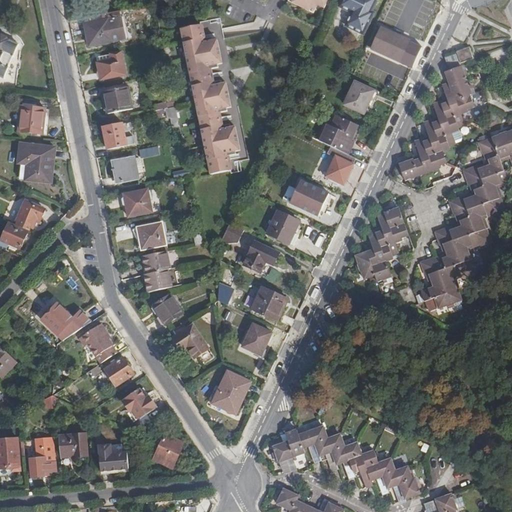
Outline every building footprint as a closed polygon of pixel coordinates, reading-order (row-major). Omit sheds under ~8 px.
[(292,0),(291,3),(317,16),(321,7),(328,10),(332,0),(292,0)] [(344,0),(341,7),(354,13),(348,26),(366,34),(375,13),(373,12),(378,0),(344,0)] [(126,42),(120,14),(88,21),(94,49),(126,42)] [(222,28),(220,19),(200,23),(200,26),(206,24),(208,36),(209,39),(218,38),(218,41),(222,40),(224,39),(223,33),(222,28)] [(208,36),(206,24),(200,26),(185,29),(215,174),(235,169),(232,156),(241,154),(240,151),(245,150),(241,127),(236,128),(235,125),(226,126),(224,113),(232,111),(232,108),(237,107),(231,83),(227,84),(226,80),(218,82),(215,69),(223,67),(223,64),(227,63),(222,40),(218,41),(218,38),(209,39),(208,36)] [(424,46),(382,27),(371,50),(413,70),(424,46)] [(16,51),(20,39),(0,31),(0,68),(8,72),(13,60),(10,59),(14,50),(16,51)] [(470,47),(457,52),(458,54),(446,58),(450,71),(462,67),(461,64),(474,59),(470,47)] [(129,76),(125,55),(101,59),(105,81),(129,76)] [(414,160),(399,165),(406,183),(421,177),(442,170),(441,167),(448,165),(444,154),(451,151),(450,148),(457,145),(454,135),(460,132),(459,129),(466,127),(464,121),(463,116),(470,114),(469,111),(476,109),(473,100),(471,96),(474,96),(463,66),(462,67),(450,71),(445,73),(449,83),(442,85),(447,99),(444,100),(433,104),(438,118),(434,119),(424,123),(429,137),(426,138),(415,141),(421,159),(418,160),(415,161),(414,160)] [(364,113),(367,107),(374,91),(356,83),(346,105),(364,113)] [(111,116),(136,111),(131,88),(107,93),(111,116)] [(374,91),(367,107),(372,109),(380,94),(374,91)] [(173,101),(156,104),(157,110),(174,106),(173,101)] [(41,107),(27,105),(24,129),(47,132),(50,108),(41,107)] [(182,117),(180,107),(169,110),(156,112),(158,119),(170,117),(171,119),(182,117)] [(488,118),(495,121),(499,112),(492,109),(488,118)] [(329,123),(320,141),(332,147),(349,155),(355,142),(352,141),(358,125),(337,116),(332,125),(329,123)] [(140,144),(136,123),(128,125),(133,146),(140,144)] [(133,146),(128,125),(108,129),(113,150),(133,146)] [(362,127),(358,125),(352,141),(355,142),(362,127)] [(511,131),(478,143),(483,155),(484,154),(487,164),(478,167),(478,166),(463,171),(468,184),(469,184),(472,195),(464,197),(456,199),(449,202),(454,215),(454,216),(455,216),(458,225),(449,228),(449,227),(435,233),(437,240),(440,248),(441,247),(444,256),(435,259),(435,258),(420,263),(426,277),(427,277),(430,286),(420,290),(425,302),(425,303),(435,300),(439,312),(447,309),(448,310),(463,305),(463,303),(464,303),(460,291),(458,291),(454,280),(458,278),(460,280),(466,277),(467,278),(479,274),(474,261),(473,261),(469,251),(480,247),(481,248),(493,243),(488,230),(487,230),(483,218),(488,217),(488,219),(495,216),(495,217),(507,213),(504,203),(502,198),(501,199),(497,187),(501,186),(503,188),(510,185),(509,182),(502,163),(511,160),(511,162),(511,131)] [(22,160),(25,161),(31,162),(28,178),(54,182),(59,147),(25,142),(22,160)] [(171,147),(172,166),(180,166),(179,146),(171,147)] [(349,155),(332,147),(329,153),(337,156),(327,178),(345,186),(358,159),(349,155)] [(141,174),(138,159),(138,157),(117,162),(122,184),(143,179),(141,174)] [(141,159),(138,159),(141,174),(146,172),(145,163),(141,159)] [(31,162),(25,161),(22,177),(28,178),(31,162)] [(320,217),(329,195),(313,187),(302,182),(298,190),(292,204),(303,209),(320,217)] [(292,204),(298,190),(290,187),(284,200),(292,204)] [(135,216),(157,211),(153,191),(130,195),(135,216)] [(50,208),(30,198),(21,218),(37,225),(43,214),(46,216),(50,208)] [(378,284),(393,279),(388,264),(394,262),(393,258),(400,255),(397,245),(404,243),(403,240),(410,237),(399,209),(385,214),(384,211),(377,214),(381,228),(379,229),(368,233),(373,251),(370,252),(355,257),(364,282),(376,278),(378,284)] [(269,235),(290,245),(298,229),(301,222),(279,212),(269,235)] [(2,236),(0,241),(0,243),(10,248),(12,241),(24,246),(32,230),(13,221),(5,237),(2,236)] [(170,247),(166,224),(142,229),(146,251),(170,247)] [(247,230),(233,224),(225,242),(225,246),(241,244),(247,230)] [(298,229),(290,245),(295,247),(302,230),(298,229)] [(201,246),(209,245),(206,235),(199,236),(201,246)] [(246,265),(262,272),(268,261),(276,264),(281,252),(258,241),(246,265)] [(181,269),(177,251),(172,252),(175,270),(181,269)] [(175,270),(172,252),(151,256),(152,265),(150,265),(152,275),(173,271),(175,270)] [(268,261),(262,272),(270,275),(276,264),(268,261)] [(155,292),(177,287),(173,271),(152,275),(149,276),(151,285),(153,284),(155,292)] [(224,287),(224,302),(230,305),(236,293),(224,287)] [(290,299),(265,287),(254,310),(278,320),(285,307),(286,307),(290,299)] [(188,312),(176,296),(160,306),(171,323),(188,312)] [(79,316),(63,301),(58,307),(56,305),(51,310),(53,312),(48,318),(64,333),(69,337),(96,320),(85,309),(79,316)] [(198,328),(194,321),(178,332),(182,338),(180,339),(187,349),(192,346),(193,348),(201,360),(214,351),(198,327),(198,328)] [(109,360),(122,352),(110,332),(112,331),(106,323),(88,334),(93,343),(97,341),(109,360)] [(274,333),(255,324),(245,345),(264,354),(274,333)] [(0,344),(0,371),(5,376),(21,360),(2,343),(0,344)] [(138,372),(128,356),(110,367),(121,383),(138,372)] [(227,385),(220,401),(241,411),(246,401),(243,399),(251,381),(234,373),(229,385),(227,385)] [(255,382),(251,381),(243,399),(246,401),(255,382)] [(133,394),(146,414),(160,405),(153,394),(150,396),(144,387),(133,394)] [(59,394),(58,393),(47,398),(50,405),(60,404),(59,394)] [(241,411),(220,401),(218,404),(240,414),(241,411)] [(297,470),(293,457),(305,452),(303,448),(309,446),(315,463),(323,460),(327,459),(332,471),(339,469),(337,465),(343,462),(349,479),(356,477),(354,472),(360,470),(366,487),(366,488),(373,486),(371,481),(382,477),(386,489),(393,487),(399,502),(399,503),(407,501),(406,499),(421,493),(420,491),(415,476),(413,477),(408,464),(396,469),(391,456),(378,461),(374,449),(362,453),(358,440),(345,445),(340,432),(328,436),(323,424),(298,433),(296,428),(285,431),(287,440),(272,445),(277,462),(279,462),(283,472),(284,474),(297,470)] [(33,430),(27,430),(30,453),(33,453),(32,445),(39,440),(39,437),(34,437),(33,430)] [(184,446),(188,440),(172,432),(159,457),(178,466),(187,448),(184,446)] [(90,433),(63,435),(65,456),(79,455),(79,456),(92,455),(90,433)] [(0,437),(0,445),(1,466),(24,464),(22,436),(0,437)] [(46,468),(52,468),(58,467),(55,436),(39,437),(39,440),(40,456),(34,457),(35,474),(46,473),(46,468)] [(113,446),(99,447),(101,472),(130,469),(128,450),(114,452),(113,446)] [(24,464),(1,466),(2,474),(13,473),(18,470),(23,469),(25,468),(25,465),(24,464)] [(297,499),(299,495),(282,487),(281,489),(275,503),(281,506),(289,510),(288,511),(343,511),(345,509),(330,502),(330,501),(324,498),(319,510),(297,499)] [(435,500),(425,504),(427,511),(456,511),(458,510),(452,492),(434,498),(435,500)]
